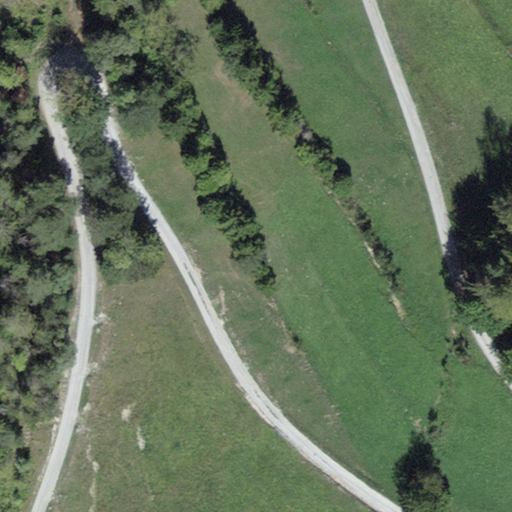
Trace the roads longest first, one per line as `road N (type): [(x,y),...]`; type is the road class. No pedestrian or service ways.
road 1 (track): [(47,511),(72,410),(89,278),(80,196),(48,111),(47,67),(61,60),(96,79),(118,165),(239,374),(300,440),(399,511)]
road 2 (track): [(511,372),(481,334),(368,0)]
